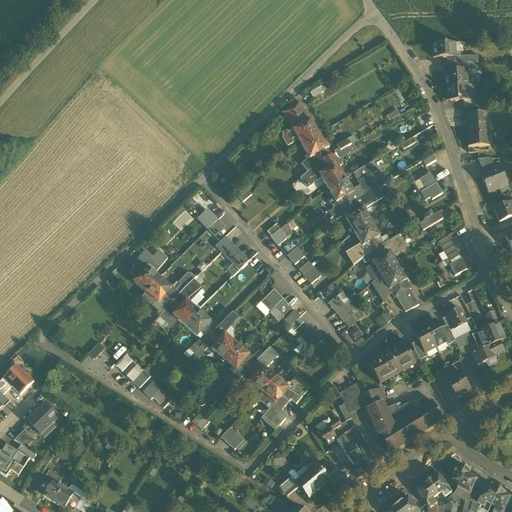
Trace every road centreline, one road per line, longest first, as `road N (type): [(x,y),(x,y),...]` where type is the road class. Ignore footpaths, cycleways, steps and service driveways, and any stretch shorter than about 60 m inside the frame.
road 1 (residential): [(200,178),(35,340),(247,470),(354,360)]
road 2 (residential): [(372,12),(436,114),(490,275)]
road 3 (residential): [(372,12),(200,178)]
road 4 (residential): [(200,178),(354,360)]
road 5 (residential): [(354,360),(389,327),(490,275)]
road 6 (track): [(0,102),(96,0)]
road 7 (residential): [(345,511),(447,434)]
